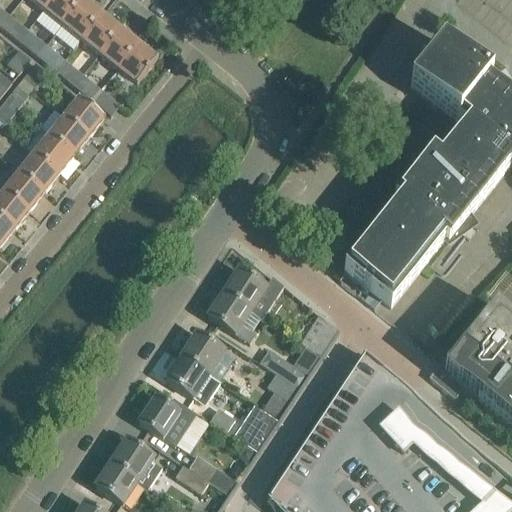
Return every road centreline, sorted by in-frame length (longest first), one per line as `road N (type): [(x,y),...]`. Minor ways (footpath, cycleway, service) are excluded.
road 1 (residential): [(28,511),(226,216)]
road 2 (residential): [(210,38),(0,301)]
road 3 (residential): [(241,511),(363,325)]
road 4 (residential): [(226,216),(270,147),(274,110),(260,83),(210,38)]
road 5 (residential): [(363,325),(226,216)]
